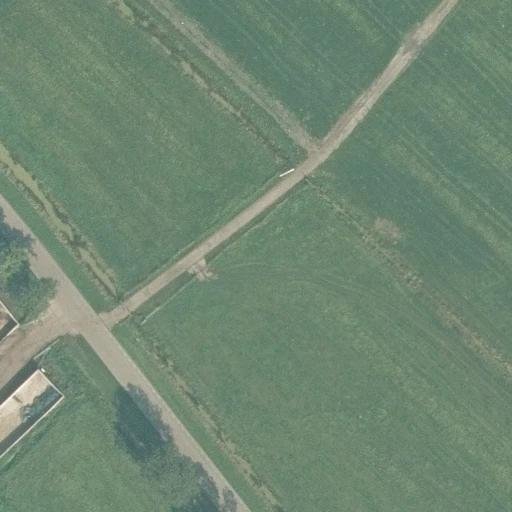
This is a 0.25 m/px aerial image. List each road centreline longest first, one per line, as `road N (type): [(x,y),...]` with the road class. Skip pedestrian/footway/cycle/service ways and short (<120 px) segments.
road 1 (track): [(88,327),(296,181),(454,0)]
road 2 (unclassified): [(233,511),(0,213)]
road 3 (track): [(322,156),(157,0)]
